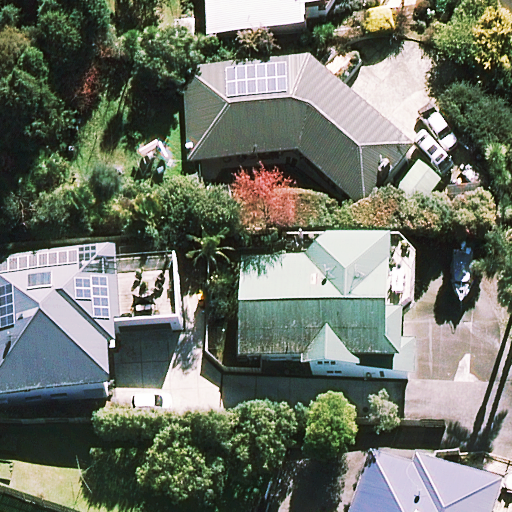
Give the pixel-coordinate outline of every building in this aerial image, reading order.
[(332,0),(208,0),(208,43),(307,43),(307,22),(332,22),(332,0)] [(414,167),(321,70),(187,74),(189,161),(299,162),(366,221),(414,167)] [(365,370),(407,372),(410,326),(391,325),(396,256),(309,251),(307,276),(246,272),(240,365),(307,369),(307,375),(364,379),(365,370)] [(180,334),(179,270),(0,273),(0,403),(118,401),(117,336),(180,334)] [(501,511),(506,497),(378,456),(359,511),(501,511)]
